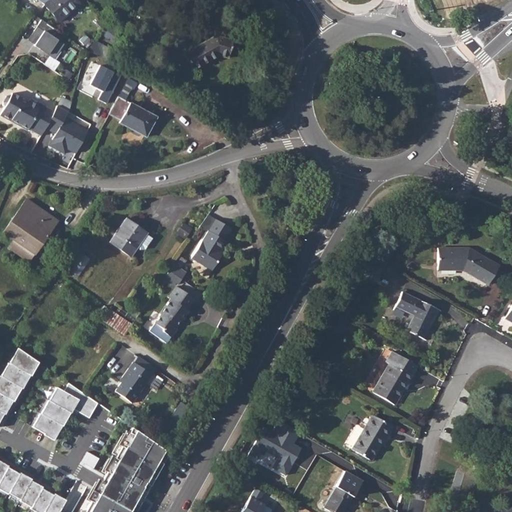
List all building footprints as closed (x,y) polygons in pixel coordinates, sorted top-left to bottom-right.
[(36,0),(43,4),(57,22),(79,5),(74,0),(36,0)] [(56,31),(40,20),(26,40),(53,58),(62,45),(51,38),(56,31)] [(84,36),(79,41),(83,47),(89,41),(84,36)] [(195,47),(182,55),(191,71),(218,55),(227,58),(232,40),(215,36),(195,47)] [(86,51),(83,65),(107,77),(114,65),(112,65),(88,52),(86,51)] [(126,81),(120,96),(127,99),(133,85),(126,81)] [(17,125),(20,127),(36,103),(29,99),(25,101),(11,93),(6,95),(2,101),(4,106),(0,114),(0,115),(11,122),(12,120),(18,124),(17,125)] [(155,117),(128,103),(117,97),(108,114),(119,121),(118,123),(144,137),(155,117)] [(36,103),(20,127),(26,131),(27,129),(30,131),(40,136),(44,127),(53,112),(36,103)] [(67,113),(56,106),(44,127),(55,133),(48,145),(54,148),(57,147),(58,150),(64,153),(66,149),(76,154),(88,131),(64,119),(67,113)] [(25,200),(2,233),(12,240),(6,248),(28,263),(56,221),(25,200)] [(109,243),(129,257),(139,243),(145,247),(150,239),(145,235),(145,233),(134,226),(125,220),(109,243)] [(219,252),(216,250),(221,241),(228,228),(214,220),(191,259),(211,272),(222,254),(219,252)] [(436,248),(436,270),(460,270),(486,285),(497,265),(467,248),(436,248)] [(65,252),(54,269),(60,273),(71,256),(65,252)] [(173,263),(168,270),(180,279),(186,272),(173,263)] [(175,286),(180,279),(168,270),(163,278),(175,286)] [(161,314),(154,323),(161,328),(161,331),(170,337),(175,330),(175,326),(179,320),(181,321),(188,311),(186,310),(193,299),(175,286),(167,297),(169,299),(159,313),(161,314)] [(401,292),(394,307),(412,315),(405,331),(422,339),(431,321),(432,322),(438,310),(401,292)] [(511,302),(503,318),(511,323),(511,302)] [(131,325),(110,311),(103,306),(96,317),(123,336),(128,330),(131,325)] [(17,349),(9,364),(30,375),(31,376),(38,363),(17,349)] [(387,363),(371,391),(393,404),(415,366),(391,351),(384,361),(387,363)] [(131,362),(130,364),(151,378),(153,377),(150,375),(132,363),(131,362)] [(0,376),(21,388),(22,389),(30,375),(9,364),(8,363),(0,375),(0,376)] [(151,378),(130,364),(120,377),(122,378),(113,391),(131,403),(145,382),(148,384),(151,378)] [(0,394),(12,401),(13,401),(21,388),(0,376),(0,394)] [(56,388),(32,427),(54,439),(61,426),(62,426),(73,409),(89,418),(97,404),(68,384),(63,392),(56,388)] [(0,411),(3,414),(4,414),(12,401),(0,394),(0,411)] [(370,415),(351,448),(370,460),(379,444),(378,444),(383,435),(385,437),(391,427),(370,415)] [(246,453),(286,473),(299,446),(294,444),(298,434),(280,425),(275,436),(259,428),(246,453)] [(168,453),(131,428),(105,475),(143,497),(168,453)] [(86,452),(81,462),(93,469),(99,459),(86,452)] [(0,478),(0,491),(7,495),(7,493),(17,474),(6,468),(0,478)] [(334,487),(322,507),(329,511),(344,511),(350,504),(346,501),(349,496),(351,497),(360,481),(343,471),(334,486),(334,487)] [(17,474),(7,493),(19,500),(29,480),(30,479),(18,473),(17,474)] [(105,475),(96,492),(131,511),(135,511),(143,497),(105,475)] [(19,500),(18,501),(30,508),(40,488),(41,487),(29,480),(19,500)] [(77,480),(61,511),(74,511),(83,494),(86,496),(91,487),(77,480)] [(29,509),(35,511),(42,511),(52,495),(40,488),(30,508),(29,509)] [(262,492),(253,488),(240,511),(271,511),(274,509),(257,500),(262,492)] [(83,511),(131,511),(96,492),(83,511)] [(42,511),(58,511),(65,500),(53,494),(52,495),(42,511)]
